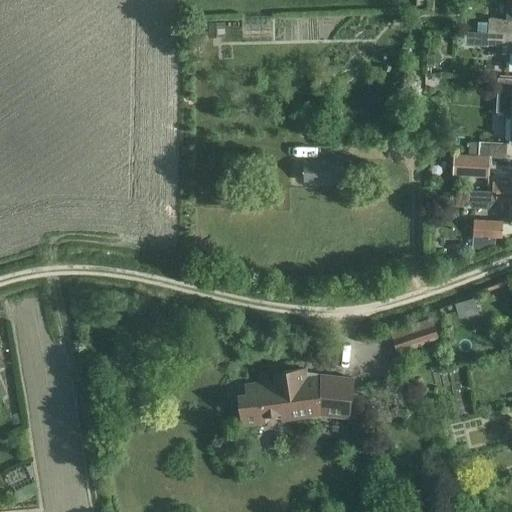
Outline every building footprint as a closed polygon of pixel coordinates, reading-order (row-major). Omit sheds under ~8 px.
[(433,0),(425,0),(425,10),(433,10),(433,0)] [(511,19),(489,18),(488,32),(511,34),(511,24),(511,19)] [(511,34),(488,32),(487,45),(506,46),(505,54),(510,54),(509,69),(511,69),(511,42),(511,34)] [(511,117),(511,79),(499,79),(497,116),(511,117)] [(480,143),(479,156),(454,155),(479,156),(508,158),(508,157),(505,157),(506,144),(480,143)] [(479,156),(454,155),(452,175),(488,177),(489,167),(508,168),(508,158),(479,156)] [(344,161),(304,161),(304,181),(344,181),(344,161)] [(467,190),(498,192),(511,192),(511,180),(511,182),(492,181),(491,191),(467,190)] [(511,192),(498,192),(467,190),(467,200),(472,206),(487,206),(491,201),(511,202),(511,198),(511,205),(510,222),(511,221),(511,192)] [(473,236),(502,238),(503,221),(473,219),(473,236)] [(475,293),(455,299),(459,315),(480,310),(475,293)] [(239,395),(243,426),(264,423),(263,414),(280,412),(281,420),(303,417),(302,413),(319,410),(320,415),(348,418),(353,378),(320,374),(306,376),(305,368),(275,373),(276,380),(245,384),(247,394),(239,395)]
